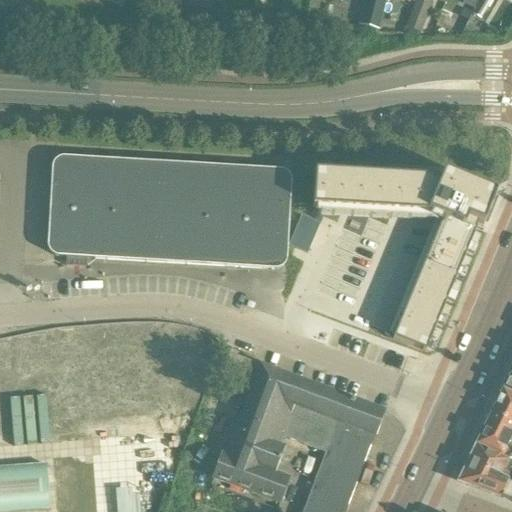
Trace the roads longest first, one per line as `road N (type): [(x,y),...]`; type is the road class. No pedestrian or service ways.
road 1 (residential): [(452,408),(187,311),(0,320)]
road 2 (tertiary): [(0,90),(254,106),(388,92)]
road 3 (unclassified): [(452,408),(511,275)]
road 4 (tertiary): [(511,73),(469,73),(388,92)]
road 5 (tertiary): [(388,92),(511,98)]
